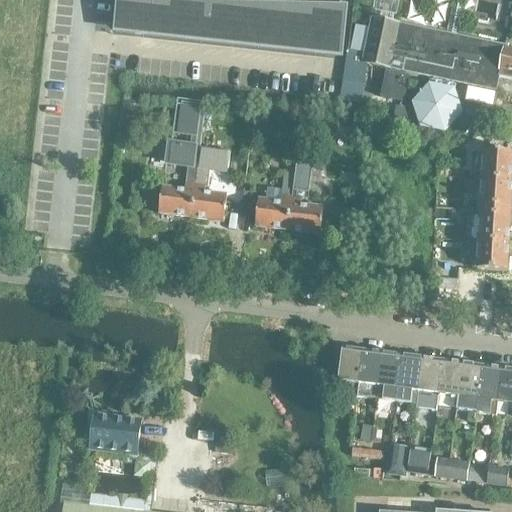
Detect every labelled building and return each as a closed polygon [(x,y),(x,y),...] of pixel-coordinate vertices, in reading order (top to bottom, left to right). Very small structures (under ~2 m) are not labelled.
[(125,0),(125,5),(117,5),(114,33),(343,58),(348,11),(321,11),(321,0),(125,0)] [(388,0),(376,0),(375,10),(397,15),(400,2),(388,0)] [(505,48),(372,20),(363,64),(391,70),(391,72),(386,71),(380,98),(404,103),(409,76),(396,73),(396,71),(441,80),(440,82),(430,80),(423,111),(450,116),(456,85),(445,83),(446,81),(486,89),(485,91),(467,87),(465,102),(493,107),(496,93),(490,92),(491,90),(496,91),(499,77),(505,51),(505,48)] [(511,52),(505,51),(499,77),(511,80),(511,52)] [(361,101),(362,89),(344,88),(343,100),(361,101)] [(160,205),(159,215),(191,219),(196,184),(198,170),(200,149),(206,106),(181,103),(177,136),(192,138),(191,146),(172,144),(172,145),(171,146),(169,165),(188,167),(185,192),(163,189),(160,205)] [(399,108),(394,131),(406,133),(411,110),(399,108)] [(303,111),(298,152),(307,154),(310,132),(319,133),(321,117),(312,115),(312,113),(303,111)] [(255,117),(254,128),(273,130),(274,119),(255,117)] [(353,131),(352,136),(365,139),(367,127),(354,124),(353,128),(353,131)] [(196,184),(191,219),(225,223),(226,214),(228,197),(205,194),(207,186),(209,186),(211,172),(228,175),(231,153),(200,149),(198,170),(196,184)] [(511,154),(484,153),(482,180),(511,182),(511,180),(511,154)] [(293,197),(289,232),(321,236),(324,210),(302,207),(302,199),(308,200),(313,161),(297,159),(295,176),(294,188),(293,197)] [(258,210),(256,229),(286,232),(289,232),(293,197),(294,188),(295,176),(285,174),(281,204),(259,202),(258,209),(258,210)] [(482,180),(479,244),(509,245),(511,182),(482,180)] [(508,273),(509,245),(479,244),(478,271),(508,273)] [(437,288),(457,290),(457,281),(438,279),(437,288)] [(359,385),(363,351),(342,349),(338,383),(359,385)] [(377,400),(383,354),(363,351),(359,385),(357,397),(377,400)] [(383,354),(377,400),(397,403),(403,357),(383,354)] [(417,405),(418,393),(423,359),(403,357),(397,403),(417,405)] [(437,409),(443,362),(423,359),(418,393),(430,395),(427,417),(436,418),(437,409)] [(456,411),(462,365),(443,362),(437,409),(456,411)] [(475,422),(476,417),(482,367),(462,365),(456,411),(466,413),(465,421),(475,422)] [(498,404),(503,370),(482,367),(476,417),(496,420),(498,404)] [(511,418),(511,370),(503,370),(498,404),(509,405),(507,418),(511,418)] [(95,417),(94,420),(91,423),(90,430),(93,433),(91,451),(137,457),(137,454),(141,422),(95,417)] [(371,444),(373,428),(364,427),(362,442),(371,444)] [(411,450),(397,448),(394,470),(407,471),(411,450)] [(383,461),(384,453),(353,449),(352,457),(383,461)] [(130,511),(151,511),(158,457),(137,454),(137,457),(136,465),(134,479),(146,480),(144,501),(143,500),(129,499),(129,497),(118,496),(118,497),(87,494),(86,507),(130,511)] [(430,459),(410,457),(408,473),(428,475),(430,459)] [(448,478),(450,461),(437,459),(434,476),(448,478)] [(470,464),(450,461),(448,478),(468,481),(470,464)] [(507,487),(509,470),(490,467),(488,484),(507,487)] [(373,469),(372,479),(382,479),(383,470),(373,469)] [(88,486),(63,483),(60,504),(64,504),(63,511),(130,511),(86,507),(87,494),(88,486)]
